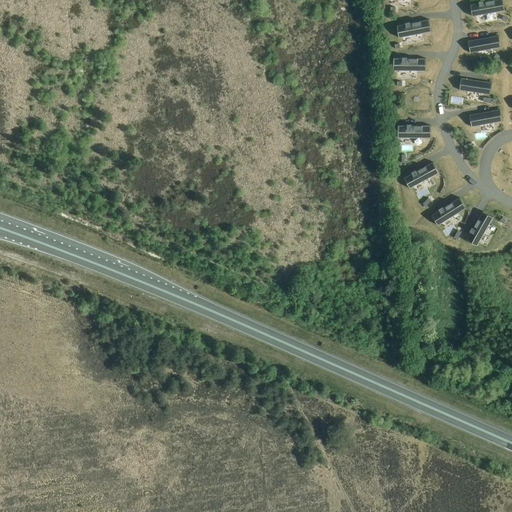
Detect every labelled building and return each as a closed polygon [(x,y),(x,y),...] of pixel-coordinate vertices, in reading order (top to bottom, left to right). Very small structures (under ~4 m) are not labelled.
[(501,0),(493,0),(472,4),(474,16),(503,11),(501,0)] [(427,20),(398,25),(400,37),(430,32),(427,20)] [(497,35),(469,40),(472,53),(499,48),(497,35)] [(395,58),(395,70),(425,71),(425,59),(395,58)] [(463,78),(461,90),(489,94),(490,82),(463,78)] [(498,109),(471,114),(473,127),(501,122),(498,109)] [(400,126),(400,138),(429,138),(429,126),(400,126)] [(432,163),(405,177),(411,188),(438,173),(432,163)] [(428,198),(422,204),(426,207),(432,201),(428,198)] [(458,198),(433,214),(439,224),(465,209),(458,198)] [(482,212),(467,238),(478,244),(493,218),(482,212)]
